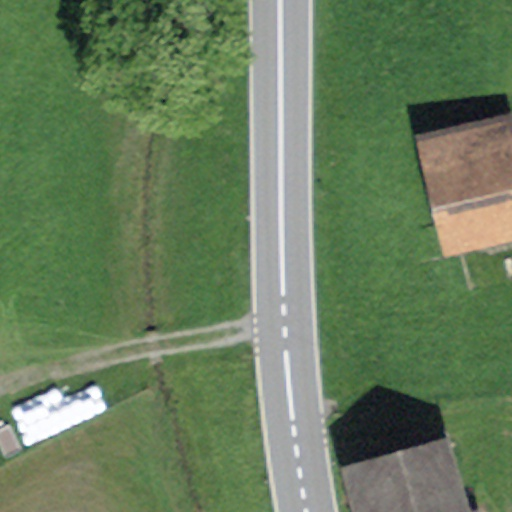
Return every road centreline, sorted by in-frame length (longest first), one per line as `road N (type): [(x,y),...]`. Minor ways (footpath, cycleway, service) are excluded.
road 1 (secondary): [(279,0),(285,326),(308,511)]
road 2 (track): [(0,387),(134,351),(285,326)]
